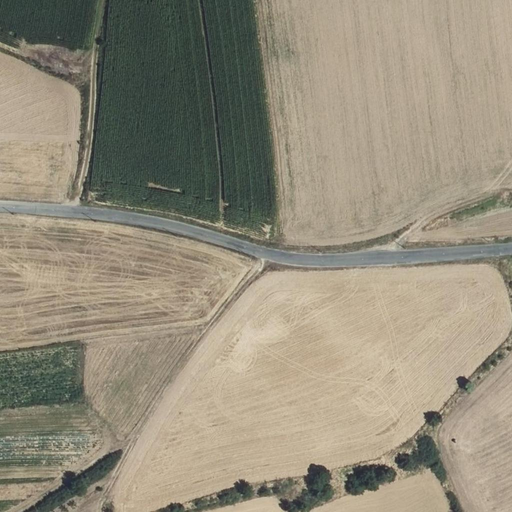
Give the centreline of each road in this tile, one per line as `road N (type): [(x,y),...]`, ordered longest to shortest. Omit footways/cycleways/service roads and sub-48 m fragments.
road 1 (tertiary): [(0,210),(130,220),(283,258),(511,250)]
road 2 (track): [(72,212),(102,0)]
